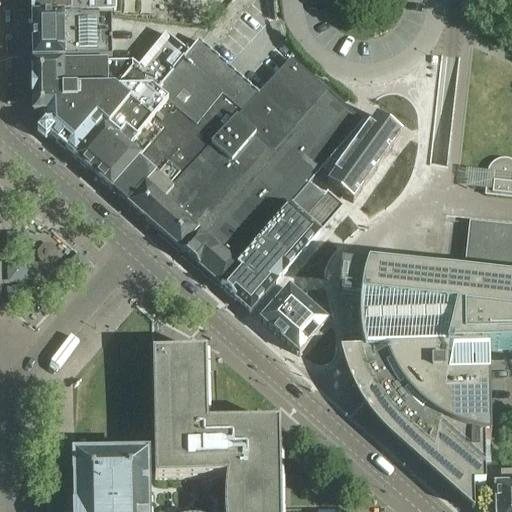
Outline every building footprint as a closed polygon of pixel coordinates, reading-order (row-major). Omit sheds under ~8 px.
[(80,14),(80,19),(80,20),(91,20),(90,14),(115,14),(115,0),(30,0),(31,15),(80,14)] [(80,20),(80,19),(31,20),(32,63),(111,62),(111,20),(91,20),(80,20)] [(189,58),(188,57),(165,39),(138,71),(132,66),(32,69),(33,118),(44,118),(44,137),(63,154),(64,153),(74,161),(104,129),(119,143),(157,96),(189,58)] [(104,129),(74,161),(145,224),(173,194),(171,192),(258,98),(198,45),(188,57),(189,58),(157,96),(119,143),(104,129)] [(305,223),(328,197),(313,184),(360,125),(347,113),(290,63),(258,98),(171,192),(173,194),(145,224),(182,256),(181,257),(198,272),(199,271),(220,290),(220,291),(250,316),(277,285),(319,236),(305,223)] [(353,151),(326,188),(352,207),(401,138),(375,120),(366,132),(353,151)] [(361,128),(345,145),(353,151),(366,132),(361,128)] [(382,165),(367,275),(340,272),(338,297),(342,298),(342,303),(360,305),(359,308),(359,310),(359,311),(359,313),(358,315),(358,316),(358,318),(358,320),(358,321),(358,323),(358,325),(358,327),(358,328),(358,330),(358,331),(359,333),(359,335),(359,337),(359,338),(359,340),(359,341),(360,343),(360,345),(360,346),(361,348),(361,350),(361,351),(362,353),(362,355),(362,356),(343,357),(343,358),(344,358),(345,362),(346,365),(347,368),(348,372),(349,375),(350,378),(351,381),(352,385),(354,388),(355,391),(357,394),(358,397),(360,400),(362,403),(363,406),(365,409),(367,412),(369,415),(371,418),(373,420),(375,423),(377,426),(380,428),(382,431),(384,433),(387,436),(389,438),(392,441),(394,443),(418,464),(419,462),(420,463),(471,508),(471,510),(473,511),(472,491),(484,490),(484,486),(483,444),(490,444),(488,380),(488,356),(506,355),(511,355),(511,164),(509,163),(508,163),(506,162),(505,162),(503,162),(502,162),(500,163),(499,163),(497,163),(496,164),(494,165),(493,166),(492,167),(491,168),(490,169),(489,170),(488,172),(488,173),(488,174),(487,174),(487,175),(457,172),(447,172),(429,170),(382,165)] [(319,236),(343,210),(328,197),(305,223),(319,236)] [(39,262),(44,266),(51,266),(55,260),(54,253),(49,249),(42,250),(38,255),(39,262)] [(335,305),(338,275),(324,274),(321,304),(335,305)] [(260,325),(298,359),(314,341),(317,344),(330,329),(317,318),(309,311),(301,304),(289,293),(289,294),(288,293),(260,325)] [(301,304),(309,311),(315,304),(307,297),(301,304)] [(309,311),(317,318),(323,311),(315,304),(309,311)] [(173,308),(167,315),(179,325),(185,318),(173,308)] [(205,357),(152,359),(154,447),(154,454),(154,484),(226,483),(225,489),(224,495),(224,501),(224,507),(223,511),(147,511),(147,484),(146,459),(74,461),(74,511),(280,511),(279,428),(207,429),(205,357)] [(511,511),(511,476),(501,476),(501,491),(494,491),(494,511),(511,511)]
